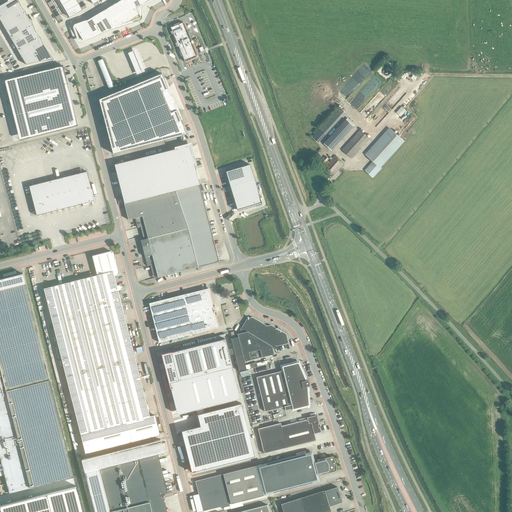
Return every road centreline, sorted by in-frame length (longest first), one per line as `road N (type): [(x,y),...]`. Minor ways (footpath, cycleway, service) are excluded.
road 1 (unclassified): [(300,213),(334,208),(511,393)]
road 2 (primary): [(420,511),(312,245)]
road 3 (unclassified): [(363,511),(303,339),(294,325),(253,304),(241,266)]
road 4 (primary): [(307,251),(409,511)]
road 5 (unclassified): [(158,29),(241,266)]
road 6 (primary): [(212,0),(294,215)]
road 7 (primary): [(300,213),(219,0)]
road 8 (unclassified): [(190,511),(135,293)]
road 9 (unclassified): [(74,62),(120,235)]
road 10 (unknown): [(182,481),(318,443)]
road 11 (unclassified): [(0,266),(120,235)]
